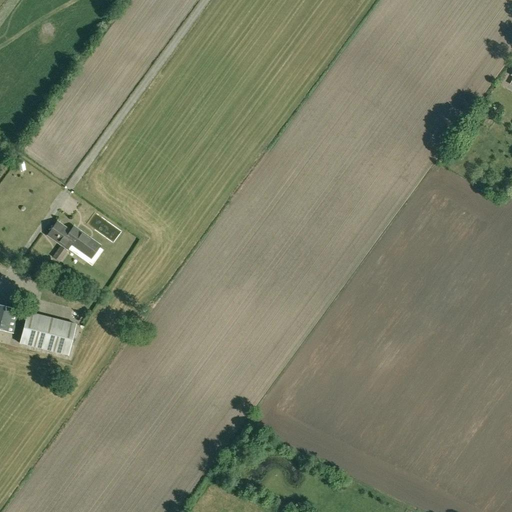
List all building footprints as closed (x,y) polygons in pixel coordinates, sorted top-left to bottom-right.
[(67,249),(80,231),(73,227),(70,231),(57,222),(47,235),(61,245),(52,257),(59,261),(67,249)] [(103,250),(99,247),(100,246),(80,231),(67,249),(91,266),(103,250)] [(32,276),(43,281),(48,269),(37,264),(32,276)] [(0,305),(0,329),(13,333),(19,310),(0,305)] [(27,312),(19,343),(67,356),(75,325),(27,312)]
